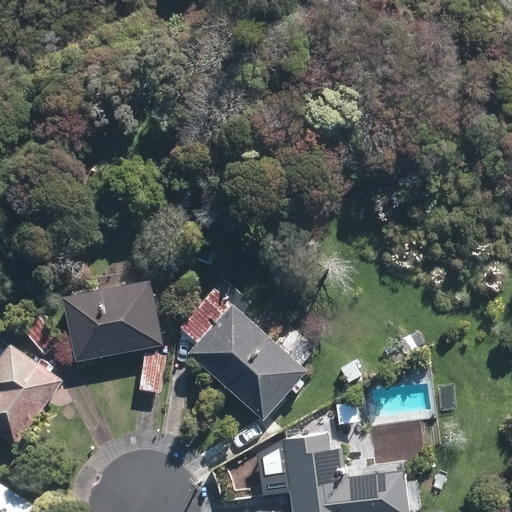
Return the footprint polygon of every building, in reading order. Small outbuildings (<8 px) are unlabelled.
[(153,279),(65,295),(78,361),(166,344),(153,279)] [(235,303),(216,287),(182,326),(200,342),(190,353),(265,419),(310,369),(235,303)] [(63,340),(43,316),(27,329),(47,353),(63,340)] [(65,378),(14,342),(0,361),(0,432),(18,445),(65,378)] [(167,355),(147,352),(141,389),(161,392),(167,355)] [(295,511),(413,511),(406,459),(348,467),(345,445),(332,447),(330,432),(285,438),(295,511)] [(0,511),(47,511),(0,483),(0,511)]
